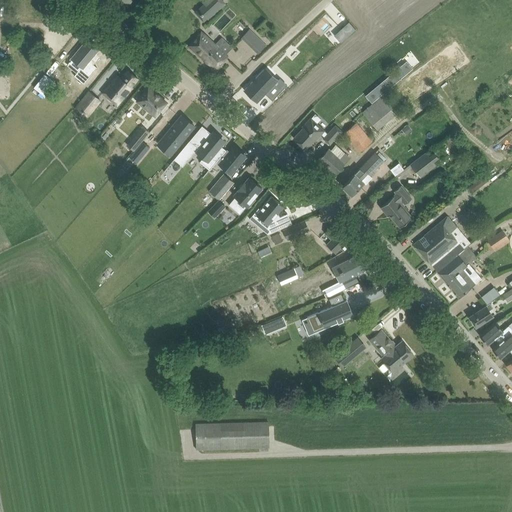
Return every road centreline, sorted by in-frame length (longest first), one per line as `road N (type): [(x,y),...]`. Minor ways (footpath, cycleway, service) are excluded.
road 1 (tertiary): [(511,396),(366,232),(212,105)]
road 2 (tertiary): [(212,105),(118,28),(65,0)]
road 3 (unclassified): [(212,105),(328,0)]
